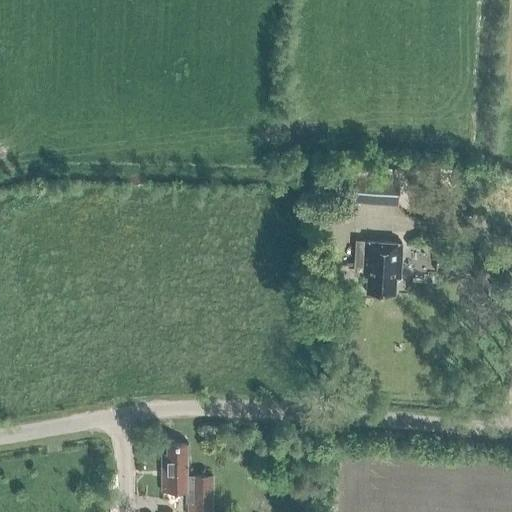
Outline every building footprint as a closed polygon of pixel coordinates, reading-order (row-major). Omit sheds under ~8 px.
[(437,171),(433,167),(428,167),(424,171),(424,177),(428,180),(434,180),(437,176),(437,171)] [(350,202),(398,206),(400,182),(352,178),(350,202)] [(363,277),(367,277),(366,294),(394,295),(396,268),(400,268),(401,243),(365,241),(364,243),(355,243),(353,265),(363,265),(363,277)] [(447,256),(446,274),(473,275),(475,258),(447,256)] [(161,454),(161,491),(185,490),(186,503),(188,503),(187,511),(211,511),(212,476),(194,476),(186,476),(186,444),(166,444),(166,454),(161,454)]
